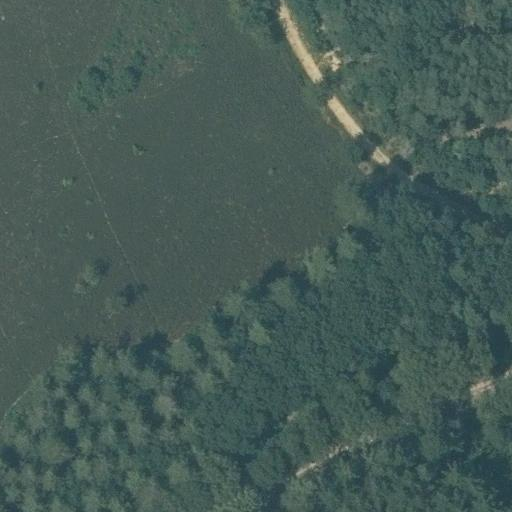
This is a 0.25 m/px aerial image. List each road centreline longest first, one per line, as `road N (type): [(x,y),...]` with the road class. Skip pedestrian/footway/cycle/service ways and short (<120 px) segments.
road 1 (track): [(511,238),(407,180),(353,125),(276,0)]
road 2 (tertiary): [(249,511),(511,384)]
